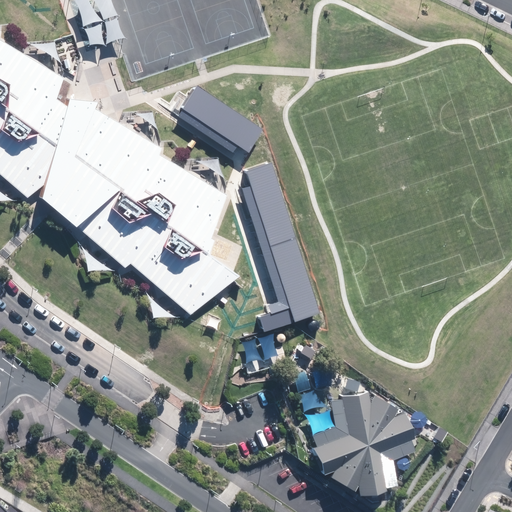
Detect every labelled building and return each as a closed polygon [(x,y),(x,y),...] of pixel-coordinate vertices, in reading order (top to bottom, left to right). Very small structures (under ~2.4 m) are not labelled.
[(73,0),(71,1),(75,9),(78,19),(80,28),(88,24),(96,22),(100,22),(95,15),(89,4),(86,0),(73,0)] [(89,0),(92,3),(98,13),(101,21),(108,18),(116,16),(111,7),(108,0),(89,0)] [(106,22),(101,23),(103,30),(103,39),(103,45),(110,42),(117,40),(124,39),(119,32),(117,25),(115,17),(111,20),(106,22)] [(99,31),(100,23),(94,26),(87,28),(80,30),(82,34),(85,40),(86,47),(90,45),(97,45),(102,45),(100,38),(99,31)] [(0,172),(48,207),(189,311),(236,276),(233,274),(206,255),(212,233),(224,195),(158,155),(159,148),(93,109),(95,102),(67,99),(64,105),(54,99),(60,77),(0,33),(0,172)] [(193,84),(179,105),(245,148),(259,127),(193,84)] [(268,160),(243,168),(290,316),(316,308),(268,160)] [(304,371),(291,375),(295,393),(309,390),(304,371)] [(331,402),(335,427),(313,436),(317,447),(314,449),(325,475),(334,471),(331,477),(356,492),(359,486),(361,496),(387,492),(386,488),(398,486),(394,461),(416,451),(412,441),(415,439),(406,413),(396,417),(399,409),(375,396),(371,404),(368,392),(342,396),(342,400),(331,402)]
